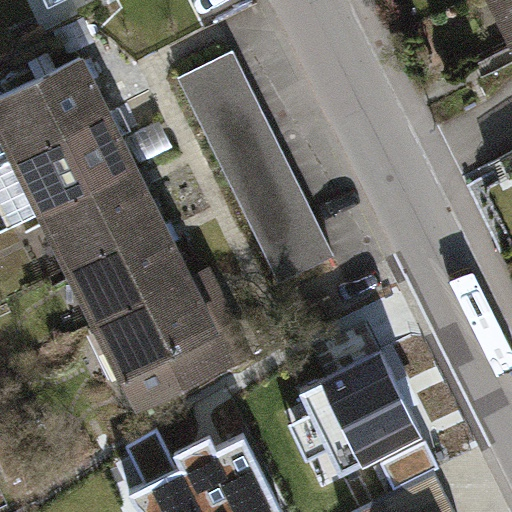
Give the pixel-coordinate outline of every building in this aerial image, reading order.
[(511,0),(497,0),(511,30),(511,0)] [(233,52),(180,78),(283,285),(336,260),(233,52)] [(0,99),(0,138),(12,163),(110,114),(82,58),(0,99)] [(12,163),(40,220),(139,171),(110,114),(12,163)] [(40,220),(69,276),(167,227),(139,171),(40,220)] [(69,276),(97,332),(195,283),(167,227),(69,276)] [(195,283),(97,332),(136,411),(256,351),(216,273),(195,283)] [(381,349),(301,387),(341,470),(421,431),(381,349)] [(279,511),(282,511),(245,435),(132,489),(138,502),(148,511),(279,511)] [(395,511),(457,511),(465,509),(443,464),(386,492),(395,511)]
